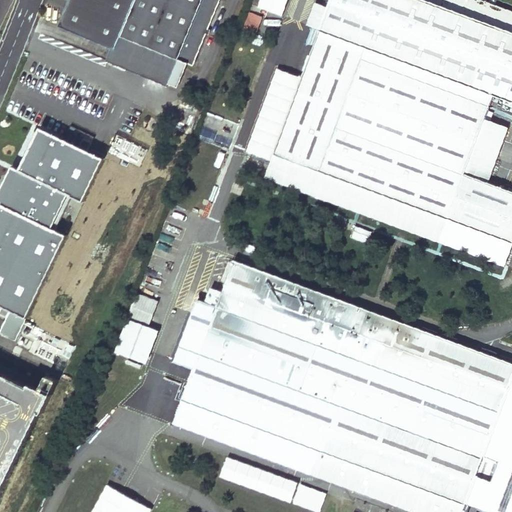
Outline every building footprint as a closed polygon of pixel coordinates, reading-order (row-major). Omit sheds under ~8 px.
[(70,0),(60,25),(112,47),(107,60),(127,69),(138,43),(168,55),(157,81),(168,86),(178,59),(194,65),(220,0),(70,0)] [(331,0),(329,8),(320,31),(277,148),(450,213),(489,108),(494,95),(511,102),(511,12),(479,0),(443,0),(442,6),(425,0),(331,0)] [(320,31),(329,8),(315,3),(307,26),(320,31)] [(257,33),(264,15),(250,10),(243,28),(257,33)] [(138,43),(127,69),(157,81),(168,55),(138,43)] [(511,379),(511,362),(235,260),(224,287),(223,291),(212,287),(207,301),(199,298),(176,359),(195,367),(189,382),(174,421),(413,511),(462,511),(482,459),(496,463),(491,477),(504,482),(511,462),(511,452),(502,449),(501,450),(487,445),(511,379)] [(129,319),(149,327),(159,300),(137,292),(127,318),(129,319)] [(116,351),(146,363),(159,331),(149,327),(129,319),(116,351)] [(0,442),(32,459),(39,447),(28,441),(47,405),(0,380),(0,442)] [(280,497),(318,511),(326,494),(287,478),(280,497)] [(151,511),(153,509),(109,485),(93,511),(151,511)]
